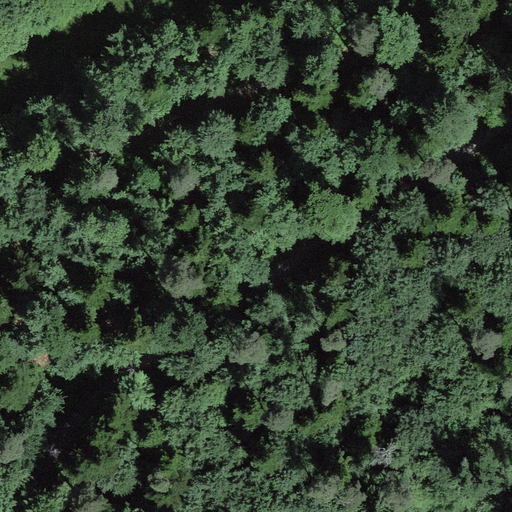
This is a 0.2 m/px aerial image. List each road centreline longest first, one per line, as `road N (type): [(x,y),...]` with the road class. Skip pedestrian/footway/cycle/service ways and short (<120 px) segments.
road 1 (track): [(511,129),(474,160),(316,247),(102,385),(54,428),(4,511)]
road 2 (track): [(484,0),(0,197)]
